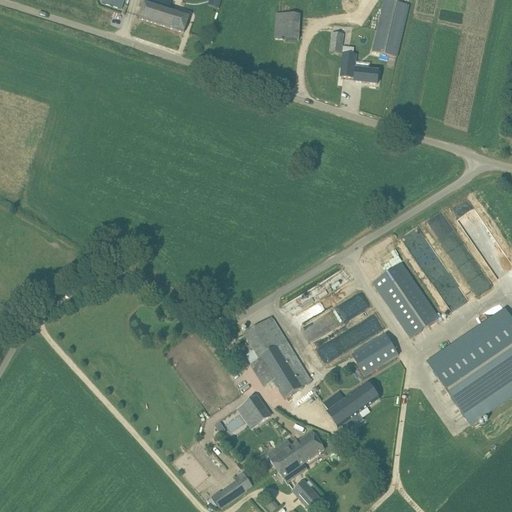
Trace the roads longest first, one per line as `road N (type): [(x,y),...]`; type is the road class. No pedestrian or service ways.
road 1 (unclassified): [(0,376),(38,319),(107,280),(133,278),(225,323),(241,323),(470,175),(480,160)]
road 2 (unclassified): [(480,160),(0,0)]
road 3 (unknown): [(38,319),(81,378),(209,511)]
road 4 (track): [(419,511),(396,488),(409,357)]
road 5 (unknown): [(225,323),(253,383),(302,409)]
